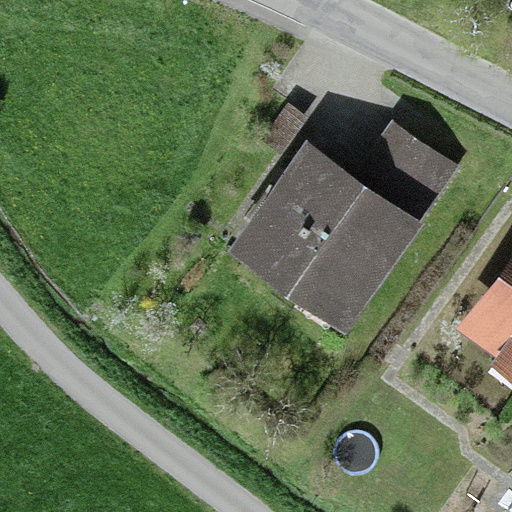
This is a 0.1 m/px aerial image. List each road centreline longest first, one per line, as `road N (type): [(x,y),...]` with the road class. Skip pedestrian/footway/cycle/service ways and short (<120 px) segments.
road 1 (residential): [(0,317),(235,511)]
road 2 (unclassified): [(285,0),(511,111)]
